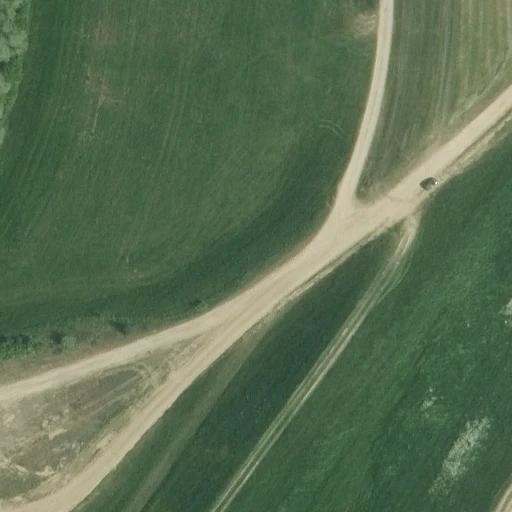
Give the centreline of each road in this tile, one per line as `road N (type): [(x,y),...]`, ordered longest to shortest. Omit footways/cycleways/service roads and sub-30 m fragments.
road 1 (track): [(313,256),(53,511)]
road 2 (track): [(313,256),(364,147),(386,0)]
road 3 (track): [(313,256),(511,107)]
